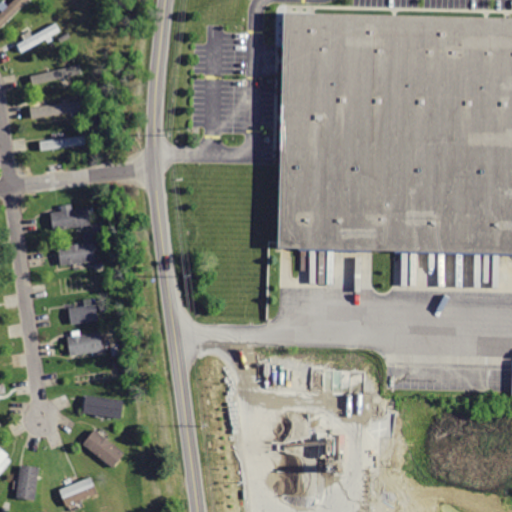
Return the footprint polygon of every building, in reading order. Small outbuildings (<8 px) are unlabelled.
[(9,0),(0,9),(0,28),(3,30),(33,0),(9,0)] [(511,18),(287,13),(282,251),(511,255),(511,18)] [(14,40),(20,52),(63,32),(56,19),(14,40)] [(28,72),(32,86),(78,75),(74,61),(28,72)] [(35,104),(38,119),(84,111),(81,96),(35,104)] [(42,138),(43,151),(88,146),(87,133),(42,138)] [(50,211),(52,235),(97,230),(95,207),(73,209),(72,202),(62,203),(63,210),(50,211)] [(58,243),(62,266),(99,261),(96,238),(58,243)] [(68,306),(73,328),(101,322),(97,300),(68,306)] [(70,335),(73,354),(106,349),(103,330),(70,335)] [(73,370),(75,385),(111,382),(110,366),(73,370)] [(86,393),(84,411),(121,416),(124,398),(86,393)] [(95,427),(82,442),(112,467),(124,452),(95,427)] [(0,471),(11,457),(0,447),(0,471)] [(23,464),(17,498),(37,502),(43,467),(23,464)] [(60,488),(69,508),(101,495),(93,475),(60,488)]
